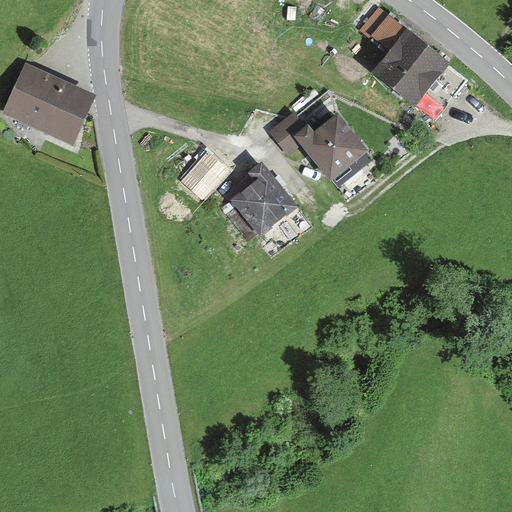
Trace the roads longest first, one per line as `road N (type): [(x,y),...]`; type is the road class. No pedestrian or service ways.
road 1 (primary): [(178,511),(107,92),(105,0)]
road 2 (primary): [(407,0),(511,86)]
